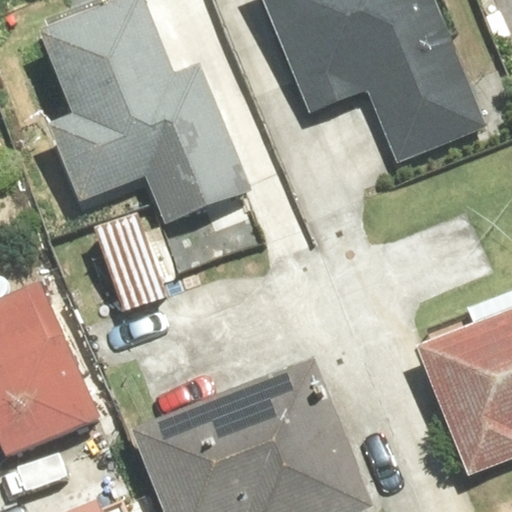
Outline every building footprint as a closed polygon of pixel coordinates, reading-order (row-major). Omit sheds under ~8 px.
[(147,0),(134,0),(46,34),(78,117),(54,126),(85,206),(150,181),(168,228),(256,194),(207,67),(178,78),(147,0)] [(491,133),(437,0),(267,0),(315,117),(370,94),(400,169),(491,133)] [(184,289),(160,219),(110,236),(135,306),(184,289)] [(43,285),(0,302),(0,466),(100,426),(43,285)] [(511,315),(421,351),(472,480),(511,464),(511,315)] [(319,361),(135,431),(166,511),(374,511),(376,511),(319,361)]
